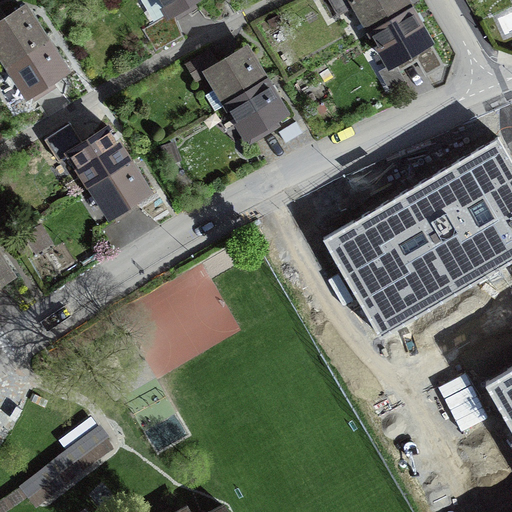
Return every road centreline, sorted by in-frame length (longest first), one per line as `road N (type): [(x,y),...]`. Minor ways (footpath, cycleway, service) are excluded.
road 1 (residential): [(488,89),(266,182),(0,344)]
road 2 (residential): [(278,0),(0,156)]
